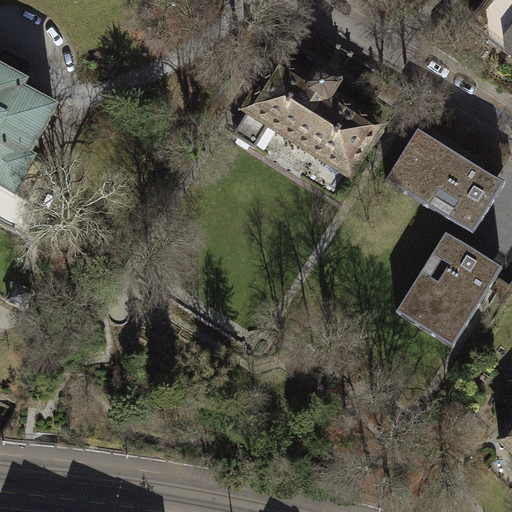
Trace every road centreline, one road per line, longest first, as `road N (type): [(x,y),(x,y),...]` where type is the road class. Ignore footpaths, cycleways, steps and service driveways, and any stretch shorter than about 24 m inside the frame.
road 1 (residential): [(511,126),(309,0)]
road 2 (secondary): [(133,511),(0,495)]
